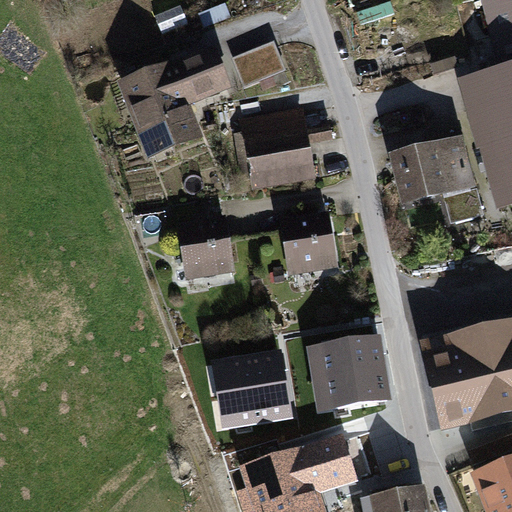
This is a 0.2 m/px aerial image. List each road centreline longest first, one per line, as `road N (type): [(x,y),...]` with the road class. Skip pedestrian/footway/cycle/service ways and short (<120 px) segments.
road 1 (residential): [(313,0),(349,111),(405,368),(448,511)]
road 2 (unknown): [(389,296),(443,284),(473,287),(511,307)]
